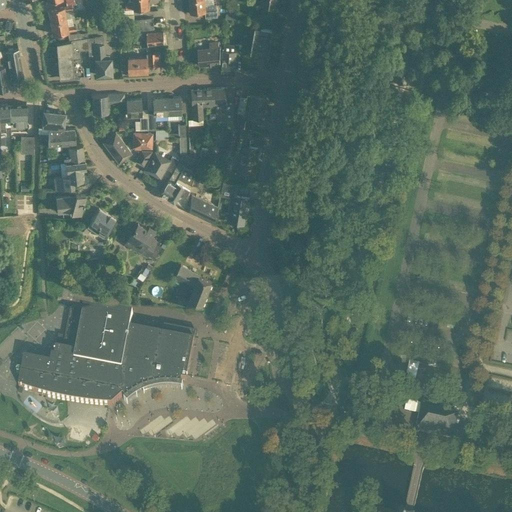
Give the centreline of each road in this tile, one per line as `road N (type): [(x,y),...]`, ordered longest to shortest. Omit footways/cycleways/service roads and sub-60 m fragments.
road 1 (residential): [(75,89),(85,132),(119,177),(261,254)]
road 2 (track): [(334,381),(391,132)]
road 3 (track): [(456,449),(511,207)]
road 4 (unclassified): [(334,421),(304,408),(285,382),(278,298),(261,254)]
road 5 (tertiary): [(511,461),(334,421)]
road 6 (unclassified): [(261,254),(287,77)]
road 7 (tertiary): [(116,511),(0,454)]
